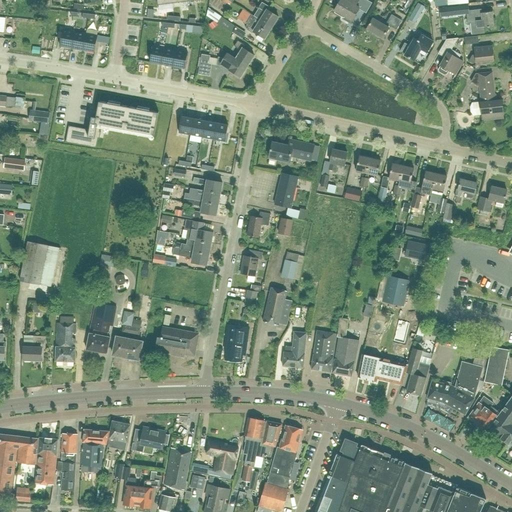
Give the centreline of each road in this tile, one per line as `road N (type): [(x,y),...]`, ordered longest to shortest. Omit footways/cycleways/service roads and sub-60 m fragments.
road 1 (residential): [(204,391),(255,105)]
road 2 (secondary): [(204,391),(0,406)]
road 3 (residential): [(304,26),(437,104),(446,119),(443,148)]
road 4 (secondary): [(511,485),(427,436),(336,402)]
road 5 (residential): [(443,148),(255,105)]
road 6 (residential): [(255,105),(116,79)]
road 7 (secondary): [(336,402),(204,391)]
